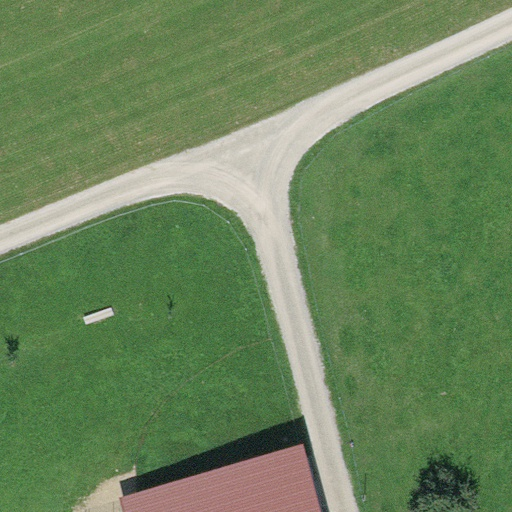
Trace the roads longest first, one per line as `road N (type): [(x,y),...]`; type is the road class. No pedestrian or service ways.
road 1 (track): [(0,243),(135,184),(251,158),(327,111),(511,26)]
road 2 (track): [(342,511),(251,158)]
